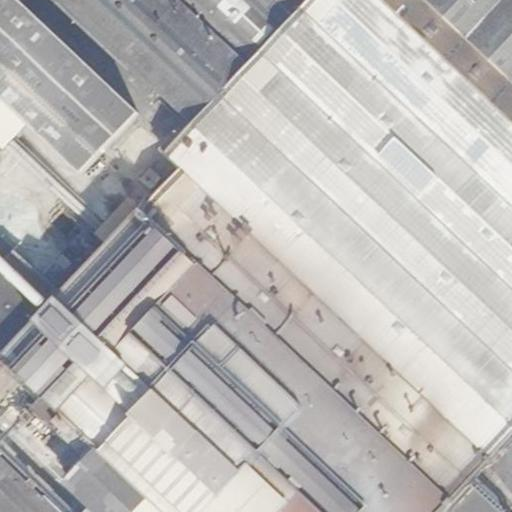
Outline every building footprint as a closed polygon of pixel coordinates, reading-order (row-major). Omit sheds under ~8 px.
[(0,0),(0,105),(70,171),(128,110),(11,0),(0,0)] [(511,0),(60,0),(183,117),(201,134),(174,163),(49,297),(0,248),(0,358),(18,376),(37,392),(93,444),(77,461),(61,478),(95,511),(434,511),(511,429),(511,0)] [(157,146),(174,163),(201,134),(183,117),(157,146)] [(21,409),(77,461),(93,444),(37,392),(21,409)] [(42,511),(0,471),(0,511),(42,511)]
